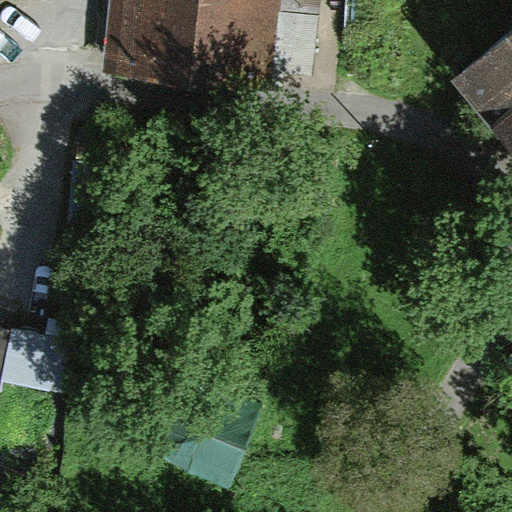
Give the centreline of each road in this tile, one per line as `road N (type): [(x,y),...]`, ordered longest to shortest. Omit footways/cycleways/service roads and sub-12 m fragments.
road 1 (unclassified): [(0,88),(111,82),(435,130),(502,171),(511,193)]
road 2 (unclassified): [(511,297),(393,511)]
road 3 (track): [(58,84),(16,261),(0,280)]
